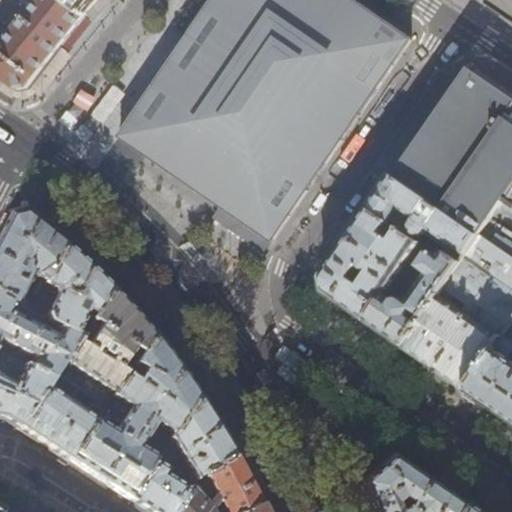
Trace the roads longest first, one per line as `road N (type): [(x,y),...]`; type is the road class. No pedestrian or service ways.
road 1 (residential): [(453,23),(292,258),(283,293),(302,328),(511,479)]
road 2 (secondary): [(25,146),(108,210),(179,283),(246,373),(317,511)]
